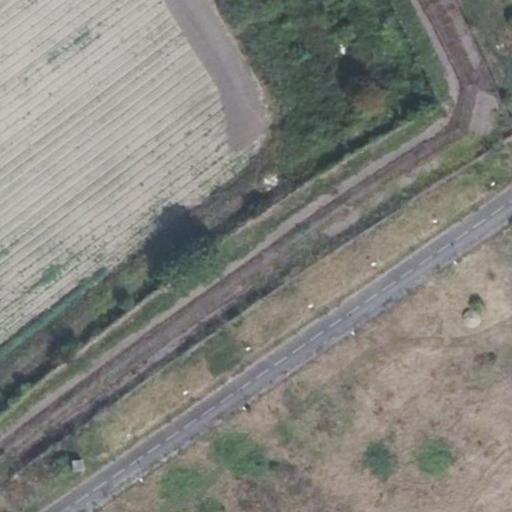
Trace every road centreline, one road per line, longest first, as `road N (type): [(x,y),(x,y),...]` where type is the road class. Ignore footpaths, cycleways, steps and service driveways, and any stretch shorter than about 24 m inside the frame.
road 1 (track): [(0,392),(325,147),(271,0)]
road 2 (unclassified): [(511,199),(59,511)]
